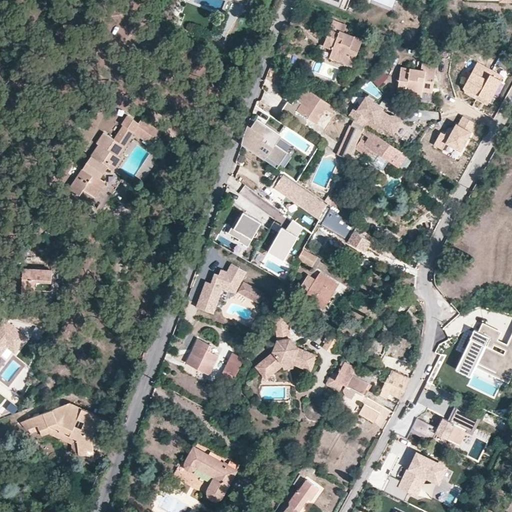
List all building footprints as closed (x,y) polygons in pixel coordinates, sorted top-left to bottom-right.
[(323,0),(348,9),(351,0),(323,0)] [(332,50),(338,52),(335,60),(352,67),(358,52),(362,40),(343,33),(346,26),(333,21),(323,46),(332,50)] [(416,25),(414,29),(421,33),(424,28),(416,25)] [(338,52),(332,50),(329,58),(335,60),(338,52)] [(416,99),(417,90),(423,91),(433,92),(436,69),(436,65),(424,64),(422,63),(421,71),(401,68),(397,96),(416,99)] [(503,77),(477,63),(464,87),(465,91),(471,95),(473,92),(478,95),(476,98),(482,101),(484,98),(490,101),(503,77)] [(306,89),(298,101),(301,103),(296,111),(316,124),(325,109),(332,114),(335,108),(334,106),(331,105),(306,89)] [(369,117),(393,133),(402,120),(395,115),(389,115),(378,107),(379,105),(365,96),(357,109),(354,107),(348,116),(358,123),(363,126),(369,117)] [(420,119),(440,120),(440,112),(420,112),(420,119)] [(163,133),(143,120),(140,124),(130,117),(123,126),(124,127),(115,140),(104,132),(97,143),(98,145),(86,164),(76,179),(69,189),(79,196),(83,190),(95,197),(98,193),(110,174),(113,170),(121,158),(118,156),(125,146),(134,133),(154,146),(163,133)] [(480,126),(464,118),(458,131),(451,127),(447,134),(444,132),(436,148),(444,152),(449,144),(466,153),(480,126)] [(242,144),(243,145),(258,155),(277,168),(287,153),(275,145),(281,137),(256,120),(250,128),(247,126),(241,141),(242,144)] [(363,126),(358,123),(345,149),(353,152),(356,145),(365,127),(363,126)] [(399,166),(406,156),(374,133),(369,140),(363,136),(356,145),(367,153),(372,147),(399,166)] [(102,207),(107,200),(119,181),(122,176),(115,172),(113,170),(110,174),(98,193),(95,197),(93,201),(102,207)] [(327,204),(284,175),(275,187),(320,219),(327,204)] [(237,191),(243,184),(232,176),(227,183),(237,191)] [(255,211),(263,196),(244,187),(241,193),(228,187),(224,195),(255,211)] [(332,208),(343,215),(347,208),(334,199),(329,205),(332,208)] [(379,254),(385,246),(343,215),(332,208),(323,222),(365,251),(368,247),(379,254)] [(228,233),(239,239),(238,241),(248,246),(261,222),(243,212),(240,217),(238,216),(228,233)] [(286,260),(304,228),(293,220),(288,228),(283,226),(269,250),(286,260)] [(318,255),(305,247),(298,258),(311,266),(318,255)] [(207,282),(198,308),(215,314),(224,289),(236,293),(248,273),(233,264),(229,272),(222,270),(220,275),(216,274),(213,284),(207,282)] [(51,290),(53,271),(23,270),(22,289),(37,289),(51,290)] [(297,291),(323,307),(338,284),(320,273),(316,279),(308,273),(297,291)] [(264,294),(244,283),(239,292),(259,303),(264,294)] [(317,357),(298,349),(291,338),(288,315),(274,316),(278,339),(273,351),(254,367),(262,378),(280,363),(293,360),(313,368),(317,357)] [(30,338),(6,320),(0,328),(0,364),(10,351),(16,355),(30,338)] [(501,333),(484,324),(459,370),(473,378),(480,365),(511,382),(511,381),(511,342),(509,348),(497,341),(501,333)] [(204,340),(214,345),(220,332),(209,327),(204,340)] [(338,341),(330,337),(324,348),(331,352),(338,341)] [(218,356),(209,351),(212,346),(198,338),(189,358),(186,363),(210,374),(218,356)] [(245,358),(234,353),(225,371),(236,375),(245,358)] [(265,381),(282,367),(293,365),(311,372),(313,368),(293,360),(280,363),(262,378),(265,381)] [(340,364),(342,366),(335,379),(344,384),(346,385),(353,374),(356,367),(342,361),(340,364)] [(356,367),(353,374),(369,383),(373,377),(371,375),(356,367)] [(389,392),(401,398),(411,378),(392,370),(381,388),(382,389),(379,396),(386,399),(389,392)] [(425,385),(430,387),(438,374),(432,371),(425,385)] [(353,374),(346,385),(363,395),(369,383),(353,374)] [(331,377),(327,383),(340,390),(344,384),(335,379),(331,377)] [(92,413),(98,401),(76,390),(70,402),(75,404),(92,413)] [(63,432),(64,429),(72,432),(71,436),(77,440),(83,453),(87,452),(97,448),(91,435),(95,426),(89,424),(91,420),(89,419),(92,413),(75,404),(70,402),(25,419),(29,428),(38,425),(40,429),(51,426),(63,432)] [(365,405),(360,414),(374,423),(380,413),(365,405)] [(438,434),(461,445),(475,418),(458,410),(452,422),(446,419),(438,434)] [(89,419),(91,420),(89,424),(95,426),(100,416),(92,413),(89,419)] [(29,428),(30,433),(40,429),(38,425),(29,428)] [(71,436),(67,435),(63,432),(51,426),(40,429),(42,435),(50,432),(73,444),(78,456),(83,453),(77,440),(71,436)] [(195,469),(198,467),(215,477),(208,489),(208,492),(209,494),(209,496),(211,497),(213,498),(215,499),(218,499),(220,498),(222,497),(224,495),(237,470),(194,447),(186,461),(186,463),(186,465),(187,468),(189,470),(192,470),(195,469)] [(453,468),(421,453),(413,469),(409,470),(403,482),(392,477),(385,492),(407,501),(410,494),(419,498),(426,480),(444,488),(453,468)] [(304,463),(302,467),(313,472),(314,469),(304,463)] [(299,490),(298,490),(290,501),(290,505),(284,511),(299,511),(298,511),(307,497),(310,499),(319,488),(308,480),(299,490)]
